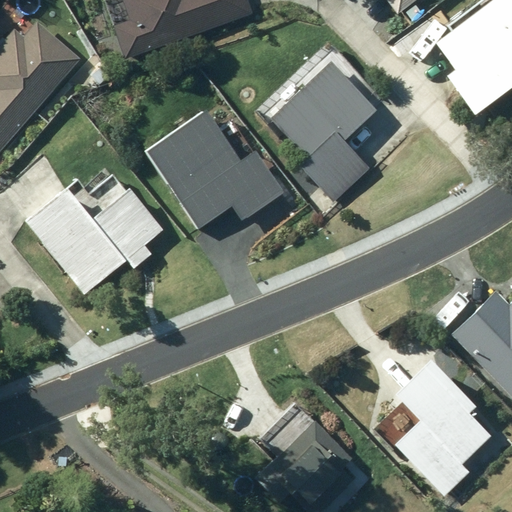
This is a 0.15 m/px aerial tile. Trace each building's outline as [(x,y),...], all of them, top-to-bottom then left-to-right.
[(123,64),(250,16),(243,0),(119,0),(129,26),(111,33),(123,64)] [(439,75),(468,114),(511,80),(511,0),(479,0),(425,41),(446,69),(439,75)] [(0,132),(70,61),(36,28),(22,42),(13,33),(0,46),(0,132)] [(262,119),(298,158),(291,165),(328,204),(364,169),(338,141),(370,110),(323,61),(262,119)] [(238,222),(280,192),(249,149),(232,161),(194,109),(136,151),(193,229),(225,205),(238,222)] [(83,220),(58,191),(20,225),(82,296),(122,261),(130,270),(148,254),(140,245),(158,229),(121,187),(83,220)] [(511,250),(492,267),(504,282),(511,275),(511,250)] [(465,417),(455,426),(430,401),(410,420),(392,401),(369,423),(437,495),(481,453),(474,446),(484,436),(465,417)] [(297,500),(292,505),(299,511),(320,511),(351,480),(338,468),(349,457),(290,402),(254,439),(271,455),(256,471),(266,480),(271,475),(297,500)]
